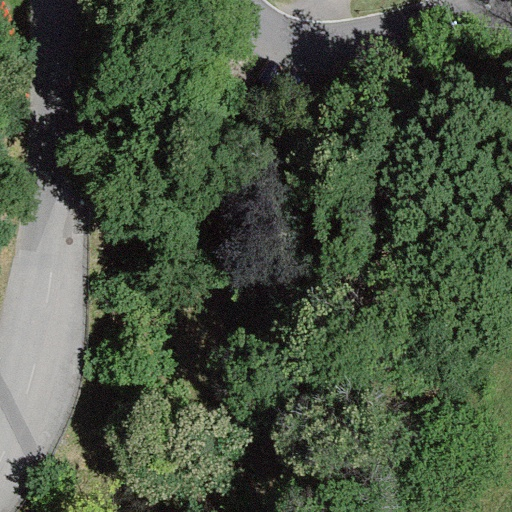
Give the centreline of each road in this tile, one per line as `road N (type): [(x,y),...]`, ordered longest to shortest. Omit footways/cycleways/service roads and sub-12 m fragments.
road 1 (tertiary): [(51,0),(50,220),(41,311),(0,451)]
road 2 (residential): [(511,28),(416,24),(343,45),(304,43),(268,38),(229,0)]
